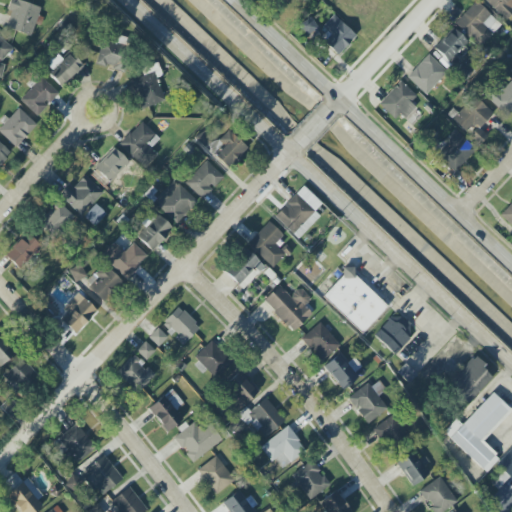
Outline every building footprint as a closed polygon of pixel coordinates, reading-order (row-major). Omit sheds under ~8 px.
[(5,28),(31,36),(40,7),(17,0),(9,0),(7,10),(10,12),(5,28)] [(511,0),(483,0),(506,21),(511,14),(511,0)] [(454,24),(480,48),(501,25),(475,1),(454,24)] [(322,27),(327,31),(320,39),(337,55),(356,36),(333,15),(322,27)] [(317,30),(312,18),(299,24),(305,35),(317,30)] [(433,49),(448,63),(467,42),(452,28),(433,49)] [(0,59),(1,61),(12,49),(0,37),(0,59)] [(130,51),(102,42),(94,63),(122,73),(130,51)] [(81,67),(69,54),(48,74),(60,87),(81,67)] [(446,72),(428,54),(406,77),(425,95),(446,72)] [(129,81),(140,110),(163,101),(152,72),(129,81)] [(19,100),(37,117),(58,93),(40,77),(19,100)] [(507,117),(511,111),(511,79),(510,78),(489,100),(507,117)] [(410,103),(416,96),(399,81),(377,105),(393,120),(398,114),(404,119),(415,108),(410,103)] [(492,115),(475,96),(451,118),(464,132),(473,124),(477,129),(492,115)] [(36,127),(19,108),(0,125),(0,132),(14,147),(36,127)] [(157,156),(145,145),(155,135),(141,121),(119,145),(145,169),(157,156)] [(487,135),(476,127),(469,137),(481,144),(487,135)] [(218,141),(224,146),(215,156),(229,169),(247,148),(228,130),(218,141)] [(433,154),(454,172),(475,149),(454,130),(433,154)] [(0,164),(11,153),(0,143),(0,164)] [(89,174),(104,188),(128,162),(113,148),(89,174)] [(223,177),(206,161),(184,184),(202,200),(223,177)] [(69,185),(59,196),(81,215),(102,192),(84,176),(72,188),(69,185)] [(197,202),(174,180),(153,202),(176,224),(197,202)] [(274,216),(298,239),(319,216),(314,211),(321,204),(302,186),(274,216)] [(511,201),(499,216),(511,227),(511,201)] [(35,218),(48,239),(73,224),(60,203),(35,218)] [(172,229),(157,215),(137,237),(151,251),(172,229)] [(272,269),(285,255),(274,244),(282,236),(268,222),(247,244),(272,269)] [(33,239),(26,246),(19,240),(4,255),(19,270),(41,247),(33,239)] [(147,257),(133,243),(124,252),(114,242),(101,255),(126,279),(147,257)] [(259,262),(245,249),(223,272),(238,285),(259,262)] [(102,302),(120,281),(102,265),(84,285),(102,302)] [(387,306),(347,269),(322,296),(362,333),(387,306)] [(290,297),(278,285),(262,301),(293,332),(312,314),(304,306),(311,299),(299,287),(290,297)] [(75,334),(96,312),(82,298),(60,320),(75,334)] [(182,345),(199,328),(178,307),(161,325),(172,335),(182,345)] [(393,355),(416,331),(395,312),(373,336),(393,355)] [(300,339),(320,362),(339,346),(320,322),(300,339)] [(148,337),(157,347),(167,338),(157,328),(148,337)] [(0,363),(13,353),(0,336),(0,363)] [(195,356),(216,379),(232,364),(211,341),(195,356)] [(154,352),(145,342),(136,350),(146,360),(154,352)] [(353,359),(346,362),(341,354),(324,364),(338,390),(363,377),(353,359)] [(132,355),(116,373),(138,393),(154,376),(132,355)] [(484,365),(474,356),(448,385),(467,403),(491,378),(481,368),(484,365)] [(36,379),(23,360),(1,374),(14,393),(36,379)] [(257,392),(238,372),(223,386),(242,406),(257,392)] [(147,408),(166,433),(183,419),(176,410),(183,404),(171,389),(147,408)] [(486,472),(499,458),(481,441),(510,410),(492,393),(462,425),(456,419),(443,432),(486,472)] [(0,406),(0,408),(9,416),(20,404),(10,395),(0,406)] [(237,436),(251,424),(264,438),(284,421),(263,397),(228,427),(237,436)] [(373,429),(387,448),(406,435),(392,415),(373,429)] [(192,463),(222,440),(207,421),(198,428),(193,422),(173,438),(192,463)] [(51,442),(61,457),(69,452),(76,463),(94,450),(78,424),(51,442)] [(279,459),(284,466),(305,451),(288,427),(260,448),(272,464),(279,459)] [(511,475),(511,448),(496,465),(510,478),(511,475)] [(396,462),(411,486),(429,475),(424,466),(428,464),(423,456),(418,459),(414,452),(396,462)] [(99,498),(122,479),(103,455),(80,474),(99,498)] [(234,480),(215,456),(196,471),(215,495),(234,480)] [(290,475),(308,501),(329,486),(312,461),(290,475)] [(20,511),(35,511),(46,503),(25,479),(22,482),(14,473),(3,483),(10,492),(6,496),(20,511)] [(419,490),(432,511),(441,511),(456,504),(441,477),(419,490)] [(110,501),(118,511),(144,511),(147,510),(129,487),(110,501)] [(349,511),(337,490),(319,500),(325,511),(349,511)] [(228,511),(253,511),(251,508),(256,505),(250,496),(245,500),(239,491),(222,502),(228,511)]
